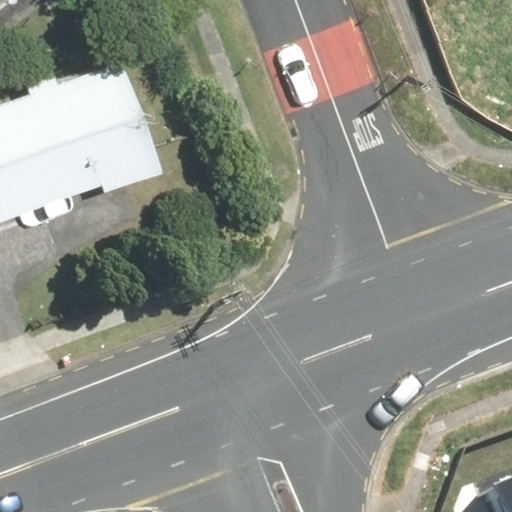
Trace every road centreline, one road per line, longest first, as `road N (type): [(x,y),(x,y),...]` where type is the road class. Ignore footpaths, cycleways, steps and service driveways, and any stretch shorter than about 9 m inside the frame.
road 1 (residential): [(409,309),(295,0)]
road 2 (secondary): [(0,462),(237,372)]
road 3 (secondary): [(237,372),(409,309)]
road 4 (residential): [(291,511),(237,372)]
